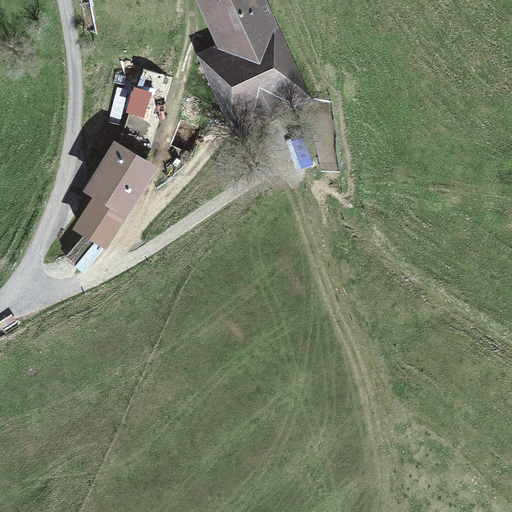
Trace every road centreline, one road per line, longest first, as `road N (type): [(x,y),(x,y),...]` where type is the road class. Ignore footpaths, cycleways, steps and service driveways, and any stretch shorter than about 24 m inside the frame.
road 1 (track): [(0,303),(28,269),(66,186),(76,115),(66,0)]
road 2 (track): [(5,299),(77,288),(224,198)]
